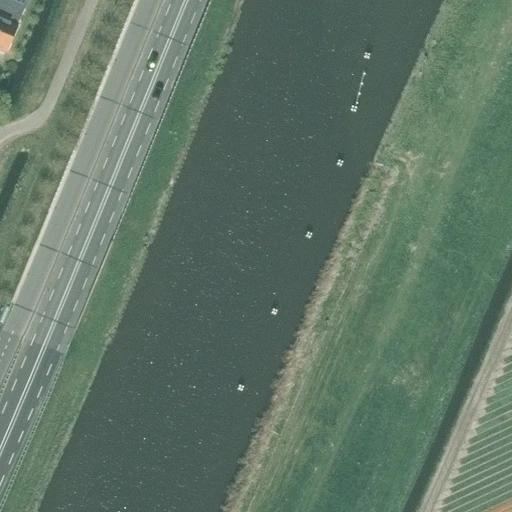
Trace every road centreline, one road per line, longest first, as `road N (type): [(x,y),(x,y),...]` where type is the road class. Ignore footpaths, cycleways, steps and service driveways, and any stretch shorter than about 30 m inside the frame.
road 1 (primary): [(0,452),(188,0)]
road 2 (unclassified): [(0,364),(151,0)]
